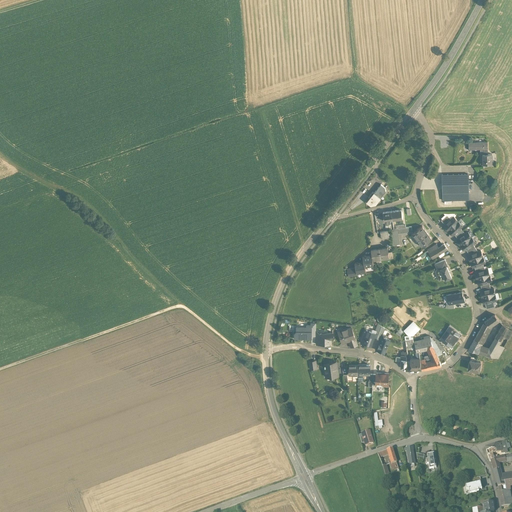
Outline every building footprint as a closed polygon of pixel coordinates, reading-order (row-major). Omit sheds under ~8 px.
[(491,154),(487,155),(487,150),(483,150),(483,155),(482,155),(482,165),(491,165),(491,154)] [(468,174),(441,175),(442,201),(468,200),(468,185),(468,174)] [(385,188),(381,185),(374,193),(380,198),(385,191),(385,188)] [(374,193),(373,192),(370,196),(371,197),(366,202),(370,205),(375,204),(380,198),(374,193)] [(402,220),(401,211),(390,212),(391,221),(402,220)] [(390,212),(382,213),(383,222),(386,222),(386,223),(390,222),(390,221),(391,221),(390,212)] [(447,216),(446,216),(441,221),(445,225),(451,219),(447,216)] [(445,225),(444,226),(448,231),(458,221),(453,216),(451,219),(445,225)] [(458,221),(448,231),(453,235),(454,234),(460,228),(463,226),(458,221)] [(424,230),(421,227),(411,235),(421,247),(431,239),(429,236),(428,237),(423,231),(424,230)] [(460,228),(454,234),(456,237),(463,231),(460,228)] [(396,230),(390,231),(393,246),(399,245),(396,230)] [(463,231),(456,237),(458,239),(465,234),(463,231)] [(458,239),(457,240),(461,245),(471,237),(468,232),(465,234),(458,239)] [(471,237),(461,245),(465,250),(466,249),(473,244),(475,242),(471,237)] [(444,244),(434,251),(437,255),(446,249),(446,250),(447,249),(444,244)] [(473,244),(466,249),(467,252),(475,248),(473,244)] [(387,248),(379,249),(380,259),(389,258),(388,253),(387,248)] [(379,249),(370,251),(371,255),(372,261),(380,259),(379,249)] [(469,255),(468,255),(470,261),(483,256),(480,250),(478,251),(469,255)] [(371,255),(362,257),(363,262),(364,267),(369,266),(373,265),(372,261),(371,255)] [(483,256),(470,261),(473,267),(474,267),(482,263),(485,262),(483,256)] [(445,260),(434,265),(437,271),(446,267),(447,267),(447,266),(445,260)] [(363,262),(354,264),(355,269),(356,274),(356,273),(365,272),(364,267),(363,262)] [(437,271),(435,272),(439,281),(445,279),(446,281),(451,278),(447,267),(446,267),(437,271)] [(355,269),(346,270),(348,277),(357,276),(356,273),(356,274),(355,269)] [(476,273),(475,273),(477,279),(490,275),(488,269),(485,270),(476,273)] [(490,275),(477,279),(479,285),(480,285),(489,282),(492,281),(490,275)] [(482,291),(480,291),(482,298),(495,294),(493,288),(490,289),(482,291)] [(463,293),(447,297),(449,306),(465,303),(463,293)] [(495,294),(482,298),(483,304),(485,304),(493,301),(496,301),(495,294)] [(494,315),(485,322),(481,329),(487,332),(491,327),(499,320),(494,315)] [(412,323),(404,332),(409,337),(412,338),(419,330),(412,323)] [(295,340),(311,340),(311,336),(311,330),(315,330),(315,324),(311,324),(311,326),(307,326),(307,328),(296,328),(296,334),(295,334),(295,340)] [(503,325),(489,349),(480,346),(478,354),(497,359),(510,336),(505,333),(508,328),(503,325)] [(461,335),(450,327),(441,340),(451,347),(461,335)] [(351,328),(338,333),(338,335),(338,337),(338,338),(340,339),(342,344),(348,342),(355,340),(351,328)] [(481,329),(474,340),(481,344),(483,341),(487,332),(481,329)] [(375,334),(366,331),(365,334),(362,344),(362,343),(361,344),(371,347),(374,338),(375,334)] [(321,335),(320,335),(321,338),(321,345),(329,344),(328,339),(332,338),(332,333),(321,335)] [(408,337),(404,337),(406,349),(415,347),(416,353),(418,353),(420,351),(426,349),(427,351),(433,362),(438,360),(433,348),(430,342),(429,337),(428,336),(423,337),(424,340),(414,342),(413,338),(412,338),(409,337),(408,337)] [(390,341),(381,337),(380,341),(377,349),(385,352),(390,341)] [(355,340),(348,342),(350,348),(357,346),(355,340)] [(481,344),(474,340),(468,351),(478,354),(480,346),(481,344)] [(419,359),(410,360),(410,367),(411,371),(421,370),(420,361),(419,359)] [(406,360),(401,361),(401,367),(405,369),(405,371),(406,371),(411,371),(410,367),(406,366),(406,360)] [(433,362),(425,364),(424,360),(420,361),(421,370),(427,370),(441,366),(438,360),(433,362)] [(470,361),(468,369),(479,371),(478,371),(480,363),(480,362),(476,362),(470,361)] [(335,363),(324,364),(326,376),(332,375),(332,377),(337,376),(335,363)] [(369,365),(357,366),(358,375),(369,374),(369,369),(369,365)] [(357,366),(348,366),(349,376),(358,375),(357,366)] [(388,375),(376,374),(375,383),(382,383),(382,386),(388,386),(388,375)] [(365,442),(366,445),(373,443),(369,432),(362,434),(365,442)] [(508,443),(507,441),(502,442),(503,445),(504,450),(500,451),(501,454),(505,453),(508,452),(507,449),(509,448),(511,448),(509,443),(508,443)] [(502,442),(493,444),(494,448),(497,447),(498,451),(500,451),(504,450),(503,445),(502,442)] [(412,448),(407,448),(409,457),(406,457),(407,466),(411,466),(410,464),(414,464),(412,448)] [(494,448),(487,451),(488,455),(490,461),(491,461),(495,459),(499,458),(500,458),(500,455),(497,456),(497,455),(494,456),(493,453),(495,452),(494,448)] [(397,467),(391,449),(387,450),(388,454),(391,462),(392,466),(392,469),(397,467)] [(387,450),(377,454),(381,463),(382,466),(385,466),(381,456),(388,454),(387,450)] [(434,453),(427,455),(427,459),(425,459),(426,464),(428,464),(429,470),(433,469),(433,467),(436,467),(434,453)] [(499,458),(495,459),(491,461),(493,467),(497,465),(499,465),(499,463),(506,462),(505,457),(500,458),(499,458)] [(499,472),(495,474),(498,487),(505,485),(505,482),(504,481),(502,481),(499,472)] [(473,485),(468,487),(469,491),(471,490),(472,494),(481,492),(480,491),(484,490),(482,483),(473,485)] [(506,491),(502,492),(501,486),(498,487),(501,501),(507,500),(511,499),(511,495),(510,487),(506,488),(506,491)] [(493,511),(492,503),(484,504),(484,511),(493,511)]
